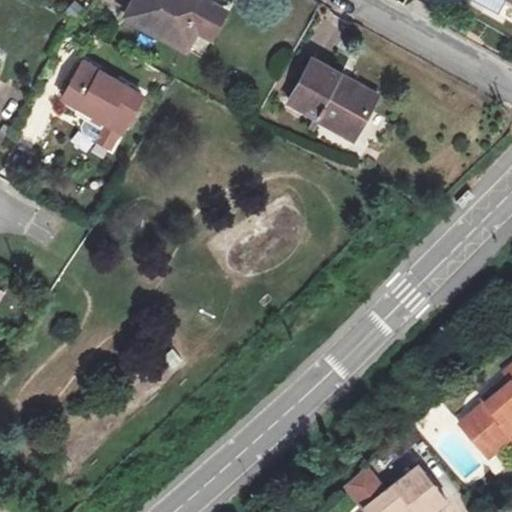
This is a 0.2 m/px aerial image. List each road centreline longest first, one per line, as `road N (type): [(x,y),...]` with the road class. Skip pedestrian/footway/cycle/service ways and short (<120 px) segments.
road 1 (unclassified): [(511,193),(358,346),(170,511)]
road 2 (residential): [(511,87),(350,0)]
